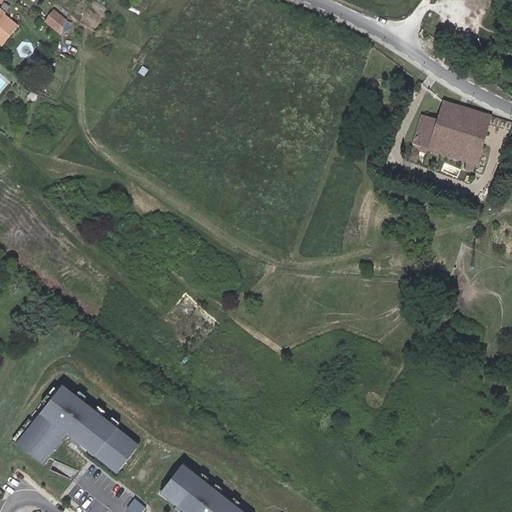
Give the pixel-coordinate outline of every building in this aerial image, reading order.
[(0,0),(0,44),(2,46),(16,28),(3,17),(4,15),(0,11),(0,3),(1,2),(0,0)] [(45,23),(60,36),(66,21),(54,12),(45,23)] [(445,104),(442,102),(441,106),(435,122),(421,119),(413,147),(414,147),(428,152),(428,153),(467,165),(465,172),(474,175),(476,167),(478,168),(493,119),(445,104)] [(428,152),(414,147),(412,152),(427,156),(428,153),(428,152)] [(134,446),(59,387),(16,442),(39,461),(45,454),(48,456),(66,433),(72,437),(73,435),(80,441),(79,443),(106,464),(108,461),(117,468),(134,446)] [(43,463),(48,456),(45,454),(39,461),(43,463)] [(117,468),(108,461),(106,464),(115,471),(117,468)] [(188,467),(180,461),(178,464),(185,470),(188,467)] [(241,511),(243,510),(188,467),(185,470),(178,464),(160,487),(167,493),(165,496),(185,511),(241,511)] [(167,493),(160,487),(158,490),(165,496),(167,493)]
